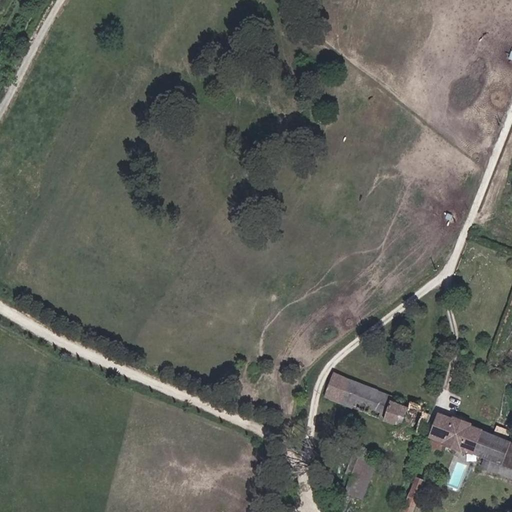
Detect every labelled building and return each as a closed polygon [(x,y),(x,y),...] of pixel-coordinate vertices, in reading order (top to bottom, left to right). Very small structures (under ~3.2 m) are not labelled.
[(393,401),(395,397),(334,372),(324,396),(416,434),(419,425),(425,427),(429,415),(424,413),(426,407),(411,401),(410,407),(393,401)] [(511,442),(502,438),(490,434),(471,426),(471,425),(455,418),(454,420),(441,414),(432,436),(445,442),(445,443),(461,449),(462,448),(485,457),(482,466),(495,472),(498,463),(501,464),(498,472),(511,478),(511,442)] [(502,438),(505,429),(493,424),(490,434),(502,438)] [(445,442),(432,436),(429,446),(442,451),(445,443),(445,442)] [(352,476),(360,456),(354,453),(346,473),(352,476)] [(361,499),(375,462),(360,456),(352,476),(346,493),(361,499)] [(413,511),(425,481),(417,477),(403,511),(413,511)]
